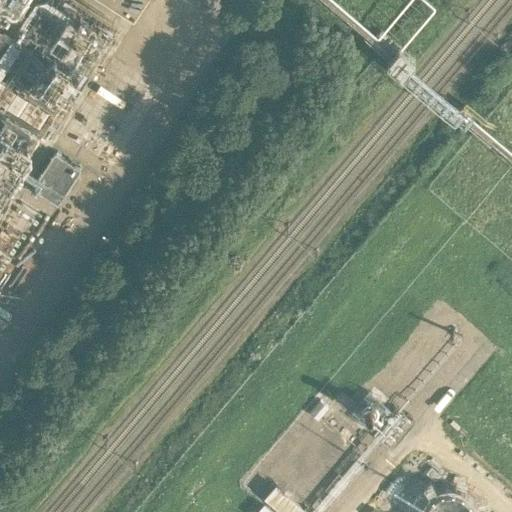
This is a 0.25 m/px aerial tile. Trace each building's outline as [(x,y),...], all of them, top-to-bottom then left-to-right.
[(0,0),(0,177),(17,169),(107,14),(81,0),(0,0)] [(32,187),(58,204),(81,169),(55,151),(32,187)] [(310,411),(318,418),(328,405),(321,399),(310,411)] [(282,511),(306,511),(308,510),(276,483),(264,497),(282,511)] [(255,511),(275,511),(264,503),(255,511)]
